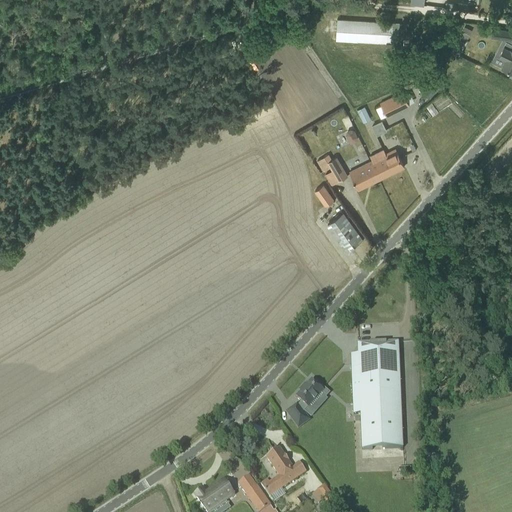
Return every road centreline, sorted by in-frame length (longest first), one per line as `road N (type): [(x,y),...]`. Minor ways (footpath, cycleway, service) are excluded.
road 1 (unclassified): [(103,511),(250,399),(511,109)]
road 2 (track): [(110,64),(307,2),(337,0)]
road 3 (track): [(0,97),(110,64),(90,0)]
road 4 (track): [(337,0),(511,24)]
